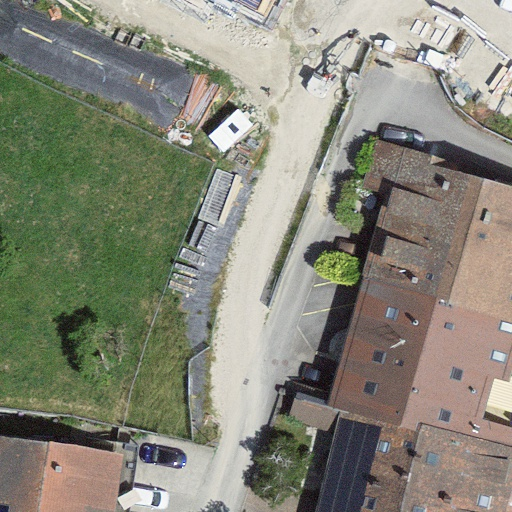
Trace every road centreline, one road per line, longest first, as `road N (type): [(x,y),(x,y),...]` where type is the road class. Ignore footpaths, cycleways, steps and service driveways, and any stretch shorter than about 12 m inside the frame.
road 1 (residential): [(257,394),(371,94),(511,163)]
road 2 (residential): [(257,394),(241,364),(237,325),(248,275),(351,33),(394,0)]
road 3 (residential): [(212,511),(257,394)]
